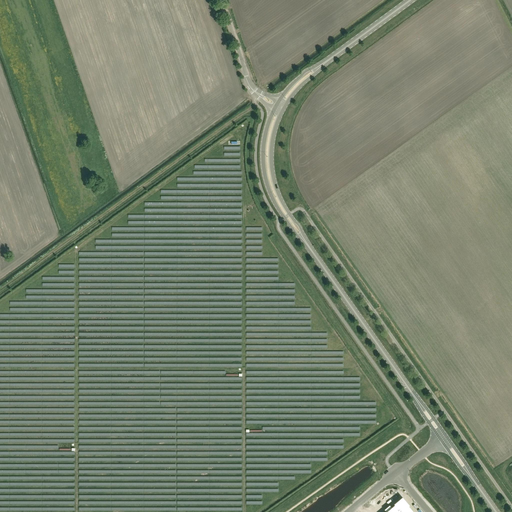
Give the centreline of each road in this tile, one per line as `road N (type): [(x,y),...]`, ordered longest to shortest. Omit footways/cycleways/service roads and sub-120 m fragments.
road 1 (secondary): [(410,391),(312,252)]
road 2 (secondary): [(276,105),(265,131),(265,179),(312,252)]
road 3 (secondary): [(312,252),(271,170),(283,109)]
road 4 (unclassified): [(276,105),(248,84),(220,0)]
